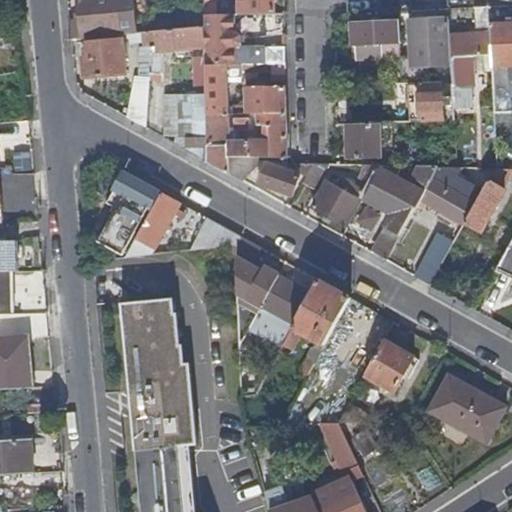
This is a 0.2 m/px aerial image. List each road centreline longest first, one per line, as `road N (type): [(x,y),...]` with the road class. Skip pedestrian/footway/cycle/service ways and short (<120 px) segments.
road 1 (residential): [(52,103),(511,359)]
road 2 (residential): [(90,511),(52,103)]
road 3 (residential): [(306,147),(307,0)]
